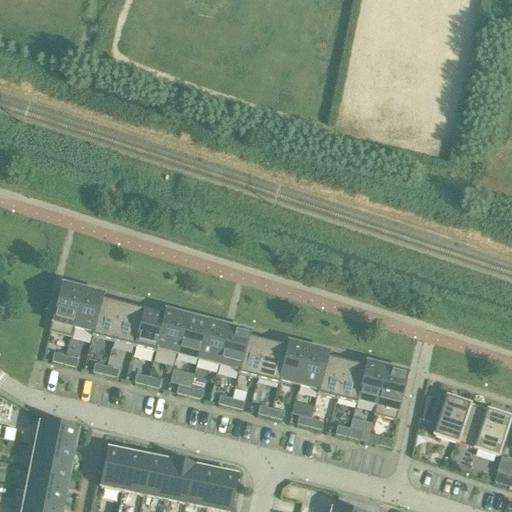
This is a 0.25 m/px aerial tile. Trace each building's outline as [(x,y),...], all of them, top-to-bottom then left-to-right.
[(71,330),(81,293),(60,287),(56,302),(48,334),(69,340),(71,330)] [(73,331),(91,335),(92,335),(101,302),(102,298),(81,293),(71,330),(73,331)] [(92,335),(91,335),(90,339),(112,345),(122,307),(101,302),(92,335)] [(122,307),(112,345),(133,350),(142,313),(122,307)] [(142,313),(133,350),(155,355),(156,352),(155,351),(163,318),(142,313)] [(185,320),(164,314),(163,318),(155,351),(156,352),(176,357),(185,320)] [(176,357),(197,362),(206,325),(185,320),(176,357)] [(197,362),(218,367),(227,330),(206,325),(197,362)] [(218,367),(238,372),(239,373),(247,339),(248,336),(227,330),(218,367)] [(239,373),(238,372),(237,376),(257,382),(267,345),(247,339),(239,373)] [(267,345),(257,382),(278,387),(279,383),(278,383),(287,350),(267,345)] [(279,383),(298,388),(307,351),(288,346),(287,350),(278,383),(279,383)] [(307,351),(298,388),(317,393),(318,393),(326,360),(327,356),(307,351)] [(51,364),(63,367),(65,358),(53,355),(51,364)] [(65,358),(63,367),(75,370),(77,362),(65,358)] [(318,393),(317,393),(316,396),(336,402),(345,365),(326,360),(318,393)] [(345,365),(336,402),(356,407),(357,403),(365,370),(345,365)] [(92,374),(104,377),(106,369),(94,366),(92,374)] [(357,403),(375,407),(376,408),(386,371),(366,366),(365,370),(357,403)] [(106,369),(104,377),(116,380),(118,372),(106,369)] [(374,418),(395,423),(407,376),(386,371),(376,408),(374,418)] [(133,385),(145,388),(148,380),(136,377),(133,385)] [(148,380),(145,388),(157,391),(160,383),(148,380)] [(175,396),(187,399),(189,391),(177,387),(175,396)] [(202,394),(189,391),(187,399),(199,402),(202,394)] [(217,407),(229,410),(231,401),(219,398),(217,407)] [(426,399),(421,422),(431,424),(435,401),(426,399)] [(480,433),(487,414),(445,400),(433,438),(456,446),(462,427),(480,433)] [(243,404),(231,401),(229,410),(241,413),(243,404)] [(257,417),(269,420),(271,411),(259,408),(257,417)] [(283,415),(271,411),(269,420),(281,423),(283,415)] [(509,421),(487,414),(480,433),(462,427),(456,446),(497,459),(509,421)] [(296,427),(308,430),(310,422),(298,418),(296,427)] [(322,425),(310,422),(308,430),(320,433),(322,425)] [(34,448),(73,456),(77,434),(38,426),(34,448)] [(334,437),(346,440),(349,431),(336,428),(334,437)] [(349,431),(346,440),(358,443),(361,435),(349,431)] [(380,440),(378,448),(390,451),(392,443),(380,440)] [(73,456),(34,448),(30,469),(68,477),(73,456)] [(99,490),(121,495),(129,456),(107,452),(99,490)] [(121,495),(142,499),(150,461),(129,456),(121,495)] [(171,465),(150,461),(142,499),(163,504),(171,465)] [(163,504),(185,508),(193,469),(171,465),(163,504)] [(30,469),(25,490),(64,498),(68,477),(30,469)] [(185,508),(204,511),(206,511),(214,474),(193,469),(185,508)] [(228,511),(236,478),(214,474),(206,511),(228,511)] [(505,488),(508,479),(497,475),(493,484),(505,488)] [(61,511),(64,498),(25,490),(21,511),(23,511),(61,511)]
